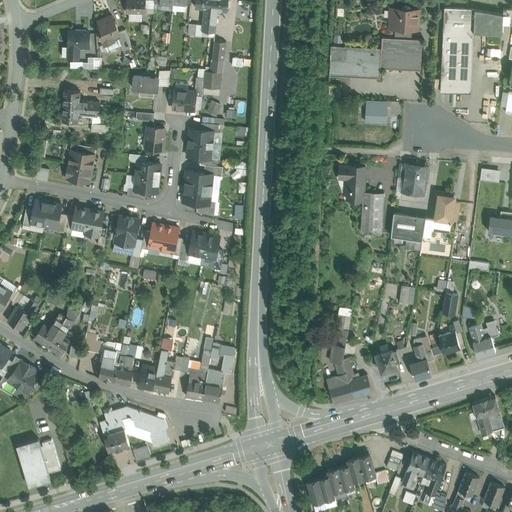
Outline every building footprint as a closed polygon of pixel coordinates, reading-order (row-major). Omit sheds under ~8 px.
[(126,0),(127,13),(146,13),(145,0),(126,0)] [(155,0),(145,0),(146,13),(154,13),(155,3),(155,0)] [(212,0),(196,0),(196,8),(205,9),(203,25),(202,30),(209,31),(212,0)] [(227,0),(212,0),(209,31),(208,36),(215,37),(218,10),(227,11),(227,0)] [(402,8),(390,7),(390,21),(396,21),(395,29),(412,30),(412,23),(418,23),(419,9),(411,8),(411,7),(408,4),(404,4),(402,6),(402,8)] [(475,9),(444,7),(440,92),(470,93),(473,32),(475,9)] [(511,8),(503,8),(503,14),(503,24),(511,24),(511,8)] [(503,14),(475,9),(473,32),(502,34),(503,24),(503,14)] [(112,15),(98,21),(104,34),(101,35),(108,51),(121,46),(118,38),(121,37),(119,31),(112,15)] [(197,24),(189,23),(188,34),(202,36),(202,30),(203,25),(197,24)] [(125,29),(119,31),(121,37),(118,38),(121,46),(123,49),(132,45),(125,29)] [(412,30),(395,29),(395,37),(411,38),(412,30)] [(89,31),(70,30),(69,46),(69,57),(78,57),(79,46),(88,46),(88,41),(91,41),(91,35),(88,35),(89,31)] [(395,37),(382,37),(381,47),(382,47),(381,67),(421,70),(422,39),(411,38),(395,37)] [(226,41),(215,40),(212,59),(212,67),(224,68),(226,41)] [(381,47),(331,45),(329,75),(380,77),(381,67),(382,47),(381,47)] [(242,65),(242,57),(232,56),(232,65),(242,65)] [(221,72),(205,71),(205,78),(203,93),(219,94),(221,72)] [(159,77),(134,75),(133,87),(140,88),(139,94),(154,95),(155,89),(158,89),(159,77)] [(205,78),(196,77),(195,91),(197,91),(196,95),(203,96),(203,93),(205,78)] [(189,84),(176,82),(175,89),(173,108),(195,110),(196,95),(197,91),(195,91),(188,90),(189,84)] [(114,88),(100,87),(100,94),(113,95),(114,88)] [(81,91),(65,90),(63,105),(99,108),(100,101),(80,100),(81,91)] [(219,107),(211,104),(208,111),(216,115),(219,107)] [(99,108),(63,105),(62,120),(78,122),(79,113),(99,114),(99,108)] [(387,107),(367,105),(366,122),(386,123),(387,107)] [(155,112),(137,111),(136,119),(154,120),(155,112)] [(219,124),(202,122),(201,129),(214,130),(214,131),(219,131),(219,124)] [(110,124),(92,123),(91,131),(109,132),(110,124)] [(165,127),(148,125),(145,148),(162,150),(165,127)] [(201,129),(190,128),(189,142),(213,144),(214,131),(214,130),(201,129)] [(37,155),(45,155),(46,139),(37,138),(37,155)] [(213,144),(189,142),(187,155),(201,157),(211,158),(211,157),(213,158),(213,153),(212,151),(213,144)] [(96,147),(79,144),(77,150),(95,153),(96,147)] [(77,150),(72,149),(69,163),(93,167),(95,153),(77,150)] [(148,155),(130,153),(129,157),(132,161),(137,161),(147,162),(148,155)] [(213,158),(211,157),(211,158),(201,157),(200,164),(205,164),(218,166),(219,158),(213,158)] [(147,162),(137,161),(136,174),(159,177),(161,163),(147,162)] [(93,167),(69,163),(66,177),(90,182),(93,167)] [(406,164),(399,163),(398,176),(404,177),(406,164)] [(218,166),(205,164),(204,173),(213,174),(213,175),(222,175),(223,166),(218,166)] [(366,165),(349,164),(349,165),(340,165),(339,178),(348,178),(347,199),(363,200),(364,191),(366,165)] [(427,167),(406,164),(404,177),(403,187),(406,190),(410,191),(414,188),(424,189),(427,167)] [(37,165),(34,177),(47,180),(49,168),(37,165)] [(499,182),(501,170),(488,168),(486,180),(499,182)] [(204,173),(194,172),(194,170),(186,169),(185,179),(186,179),(185,186),(211,189),(213,175),(213,174),(204,173)] [(159,177),(136,174),(134,187),(134,189),(147,190),(158,191),(159,177)] [(147,190),(134,189),(134,187),(130,186),(128,188),(127,194),(145,198),(147,190)] [(211,189),(185,186),(185,193),(183,193),(182,201),(198,202),(210,204),(210,200),(211,189)] [(456,193),(436,189),(432,215),(453,219),(456,193)] [(384,192),(364,191),(363,200),(361,231),(381,232),(384,192)] [(42,200),(36,199),(34,208),(31,222),(32,222),(44,225),(49,200),(42,199),(42,200)] [(55,202),(49,200),(44,225),(57,227),(60,213),(62,204),(55,202)] [(210,204),(198,202),(197,211),(214,215),(216,201),(210,200),(210,204)] [(26,206),(23,224),(31,225),(32,222),(31,222),(34,208),(26,206)] [(90,208),(76,206),(75,213),(72,227),(85,230),(86,230),(90,208)] [(104,211),(90,208),(86,230),(85,230),(85,233),(99,235),(100,235),(102,225),(104,211)] [(75,213),(68,212),(67,214),(68,214),(65,230),(72,231),(72,227),(75,213)] [(426,216),(394,212),(391,236),(422,240),(426,216)] [(67,214),(60,213),(57,227),(56,230),(64,232),(65,230),(68,214),(67,214)] [(124,243),(129,216),(120,214),(115,241),(124,243)] [(511,217),(500,216),(490,215),(488,231),(511,233),(511,217)] [(129,216),(124,243),(134,245),(136,238),(140,218),(129,216)] [(179,227),(153,222),(151,231),(149,245),(149,246),(174,250),(177,237),(179,227)] [(108,227),(102,225),(100,235),(99,235),(98,243),(104,244),(108,227)] [(151,231),(146,230),(144,239),(142,248),(149,249),(149,246),(149,245),(151,231)] [(207,233),(193,230),(191,244),(189,254),(202,257),(207,233)] [(220,235),(207,233),(202,257),(215,259),(217,249),(220,235)] [(183,238),(177,237),(174,250),(173,253),(180,255),(182,242),(183,238)] [(144,239),(136,238),(134,245),(132,254),(141,256),(142,248),(144,239)] [(182,242),(180,255),(179,260),(188,262),(189,254),(191,244),(182,242)] [(224,250),(217,249),(215,259),(213,267),(220,268),(224,250)] [(470,259),(469,267),(488,270),(490,262),(470,259)] [(157,271),(144,269),(143,277),(155,279),(157,271)] [(448,281),(438,279),(437,290),(446,291),(448,281)] [(466,284),(448,281),(446,291),(458,294),(465,295),(466,284)] [(1,284),(0,285),(0,309),(8,298),(12,291),(1,284)] [(415,287),(401,285),(399,301),(413,303),(415,287)] [(15,286),(12,291),(8,298),(13,301),(19,291),(20,289),(15,286)] [(61,292),(49,286),(46,299),(57,306),(61,292)] [(13,301),(12,303),(17,306),(20,300),(24,294),(19,291),(13,301)] [(458,294),(446,291),(443,312),(454,313),(458,294)] [(17,306),(8,321),(21,329),(31,313),(38,303),(31,298),(27,304),(20,300),(17,306)] [(86,300),(81,309),(86,312),(92,303),(86,300)] [(223,313),(231,313),(232,300),(224,300),(223,313)] [(74,304),(70,302),(69,306),(67,316),(74,321),(79,313),(72,308),(74,304)] [(51,328),(43,323),(34,337),(48,346),(67,316),(60,312),(51,328)] [(346,316),(344,329),(341,339),(346,340),(347,335),(348,335),(351,314),(346,313),(346,316)] [(346,316),(338,314),(336,328),(344,329),(346,316)] [(67,316),(48,346),(61,355),(70,340),(63,336),(69,326),(70,327),(74,321),(67,316)] [(460,348),(452,321),(443,324),(445,333),(439,335),(444,352),(460,348)] [(485,338),(481,323),(469,327),(478,356),(495,351),(491,336),(485,338)] [(98,334),(87,332),(83,349),(101,353),(103,341),(97,340),(98,334)] [(424,350),(421,337),(413,339),(414,345),(414,346),(418,359),(417,361),(410,363),(415,379),(432,373),(428,361),(427,358),(424,350)] [(158,367),(154,389),(168,392),(171,376),(173,377),(174,369),(176,360),(175,360),(167,358),(168,350),(171,351),(173,339),(164,338),(158,367)] [(0,365),(1,366),(12,349),(0,341),(0,365)] [(105,348),(99,378),(116,382),(119,366),(114,365),(117,350),(122,351),(123,343),(115,341),(113,349),(105,348)] [(128,344),(123,343),(119,366),(116,382),(130,384),(133,369),(132,368),(134,356),(129,355),(127,355),(128,344)] [(220,345),(213,344),(211,357),(218,358),(220,345)] [(83,348),(71,345),(69,356),(81,358),(83,348)] [(340,346),(333,345),(331,360),(335,361),(343,362),(345,346),(340,346)] [(392,348),(375,353),(381,372),(397,367),(395,361),(399,359),(396,349),(392,350),(392,348)] [(431,348),(424,350),(427,358),(428,361),(434,359),(431,348)] [(210,350),(205,349),(202,362),(200,373),(207,374),(209,364),(208,363),(210,350)] [(227,354),(224,372),(230,373),(233,355),(227,354)] [(183,357),(176,355),(175,360),(176,360),(174,369),(180,370),(183,357)] [(16,356),(6,371),(10,374),(13,373),(18,364),(20,365),(23,360),(16,356)] [(190,358),(183,357),(180,370),(187,372),(187,371),(190,360),(190,358)] [(36,368),(23,360),(20,365),(18,364),(13,373),(8,380),(28,392),(31,387),(32,388),(36,387),(37,385),(36,382),(35,381),(38,376),(33,373),(36,368)] [(200,362),(190,360),(187,371),(190,372),(186,395),(202,399),(206,383),(201,382),(201,380),(203,380),(203,379),(206,380),(207,374),(200,373),(202,362),(200,362)] [(344,367),(343,362),(335,361),(342,381),(338,382),(336,376),(327,379),(329,385),(334,403),(354,398),(344,367)] [(158,367),(142,364),(138,386),(154,389),(158,367)] [(367,374),(354,378),(351,365),(344,367),(354,398),(373,392),(367,374)] [(215,372),(214,370),(208,368),(207,374),(206,380),(206,383),(202,399),(219,402),(224,378),(222,377),(222,378),(215,376),(215,372)] [(495,395),(472,402),(475,411),(469,413),(471,419),(477,417),(482,434),(493,431),(488,414),(499,411),(495,395)] [(164,419),(127,406),(122,408),(125,418),(128,416),(129,417),(128,417),(131,418),(133,418),(135,424),(152,430),(155,431),(165,428),(167,428),(164,419)] [(122,408),(105,413),(107,419),(101,421),(105,434),(104,435),(109,452),(130,446),(124,428),(125,428),(122,418),(125,418),(122,408)] [(499,411),(488,414),(493,431),(504,428),(499,411)] [(165,428),(155,431),(152,430),(150,434),(154,446),(169,441),(165,428)] [(43,445),(41,446),(39,438),(37,439),(38,441),(35,442),(19,446),(30,481),(31,484),(40,481),(40,482),(47,480),(47,479),(49,479),(49,481),(51,480),(49,472),(51,472),(61,469),(52,439),(42,442),(43,445)] [(147,443),(132,448),(136,461),(151,457),(147,443)] [(403,454),(393,450),(391,455),(401,459),(403,454)] [(430,458),(413,451),(406,469),(407,469),(402,482),(410,485),(415,472),(423,475),(430,458)] [(370,454),(359,457),(364,478),(375,475),(375,472),(370,454)] [(401,459),(391,455),(388,460),(399,465),(401,459)] [(359,457),(349,459),(348,460),(349,465),(354,481),(364,478),(359,457)] [(446,464),(430,458),(423,475),(432,478),(426,492),(427,492),(423,502),(430,504),(434,495),(436,491),(446,464)] [(399,465),(388,460),(386,466),(397,470),(399,465)] [(349,465),(339,468),(344,489),(355,486),(354,481),(349,465)] [(339,468),(328,470),(329,476),(334,491),(344,489),(339,468)] [(386,469),(380,471),(383,482),(389,480),(386,469)] [(380,471),(375,472),(375,475),(378,483),(383,482),(380,471)] [(479,477),(465,471),(451,508),(459,511),(466,493),(472,496),(479,477)] [(329,476),(319,478),(324,500),(335,497),(334,491),(329,476)] [(401,478),(395,476),(389,492),(394,494),(401,478)] [(319,478),(308,481),(313,502),(324,500),(319,478)] [(505,486),(491,481),(483,500),(497,505),(505,486)] [(416,495),(406,491),(403,498),(413,502),(416,495)] [(447,495),(436,491),(434,495),(430,504),(430,506),(443,510),(447,495)]
